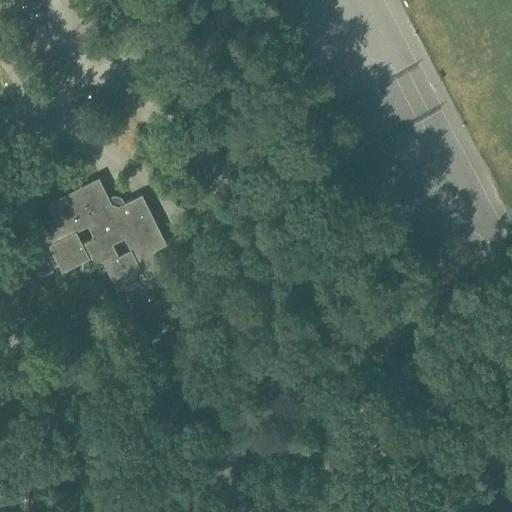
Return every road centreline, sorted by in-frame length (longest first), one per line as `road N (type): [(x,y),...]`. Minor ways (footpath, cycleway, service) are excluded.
road 1 (unclassified): [(140,0),(158,20),(304,358)]
road 2 (unclassified): [(293,440),(152,511)]
